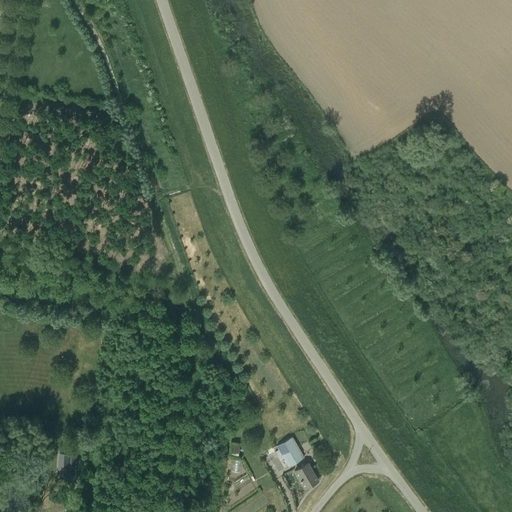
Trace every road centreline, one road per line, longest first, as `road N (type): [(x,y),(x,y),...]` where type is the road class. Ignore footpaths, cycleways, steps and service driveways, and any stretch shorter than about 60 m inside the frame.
road 1 (unclassified): [(159,0),(267,287),(359,426)]
road 2 (track): [(69,0),(100,46),(189,303)]
